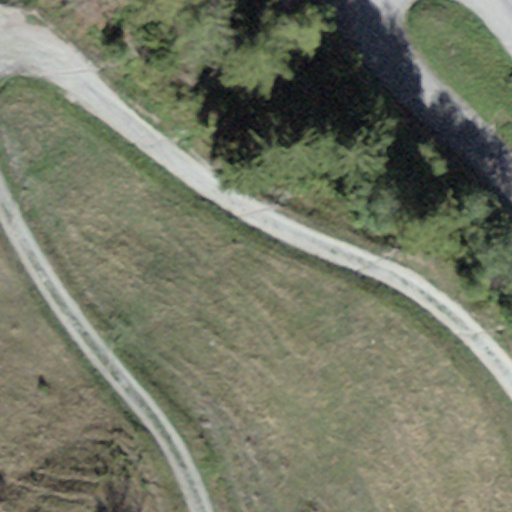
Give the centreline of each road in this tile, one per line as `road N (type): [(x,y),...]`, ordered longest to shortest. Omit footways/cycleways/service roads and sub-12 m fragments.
road 1 (track): [(511,392),(466,337),(397,288),(299,247),(200,189),(82,88),(12,55),(0,62)]
road 2 (track): [(0,205),(31,274),(162,447),(189,511)]
road 3 (unclassified): [(511,191),(384,68),(371,32),(376,0)]
